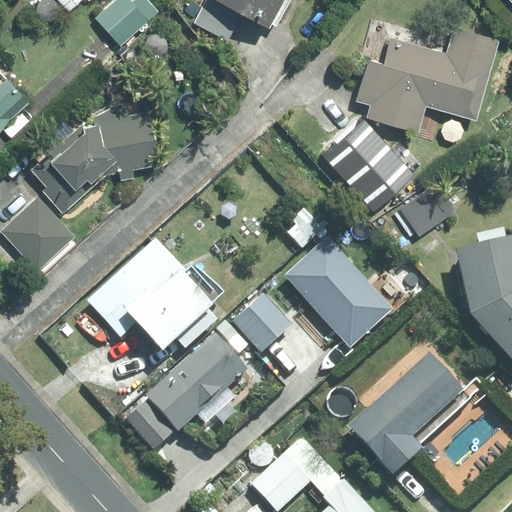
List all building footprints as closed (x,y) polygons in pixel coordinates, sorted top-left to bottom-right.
[(55,0),(66,12),(79,0),(55,0)] [(121,0),(113,0),(93,18),(116,45),(141,23),(121,0)] [(204,0),(191,24),(225,42),(240,15),(265,29),(281,0),(204,0)] [(368,106),(364,118),(418,131),(424,107),(477,120),(497,39),(451,28),(445,52),(387,38),(381,65),(364,61),(353,103),(368,106)] [(135,54),(124,64),(132,72),(143,62),(135,54)] [(92,86),(95,91),(109,81),(106,76),(92,86)] [(0,126),(26,104),(5,80),(0,84),(0,126)] [(108,107),(91,118),(92,125),(81,127),(29,171),(44,189),(41,192),(60,214),(106,175),(117,174),(118,183),(131,181),(130,170),(155,166),(148,112),(124,116),(122,105),(108,107)] [(339,151),(367,180),(399,150),(372,121),(339,151)] [(372,191),(350,162),(329,178),(351,207),(372,191)] [(401,187),(389,195),(396,205),(408,197),(401,187)] [(415,199),(432,225),(452,212),(434,187),(415,199)] [(37,198),(0,232),(0,233),(36,272),(73,237),(37,198)] [(403,211),(395,217),(414,240),(429,227),(415,211),(409,217),(403,211)] [(284,234),(300,251),(321,231),(304,214),(284,234)] [(330,238),(285,278),(352,352),(397,312),(330,238)] [(178,282),(184,276),(154,243),(86,305),(118,340),(132,327),(162,359),(177,345),(183,351),(214,322),(178,282)] [(511,244),(453,257),(467,324),(511,371),(511,244)] [(228,324),(247,344),(260,332),(242,311),(228,324)] [(145,401),(131,413),(160,445),(173,433),(177,437),(247,374),(214,337),(144,400),(145,401)] [(345,435),(388,483),(420,456),(409,442),(458,400),(426,364),(345,435)] [(336,379),(314,399),(343,431),(365,411),(336,379)] [(327,511),(365,511),(301,441),(249,489),(269,511),(280,511),(308,486),(330,510),(327,511)] [(202,510),(204,511),(220,511),(210,502),(202,510)]
